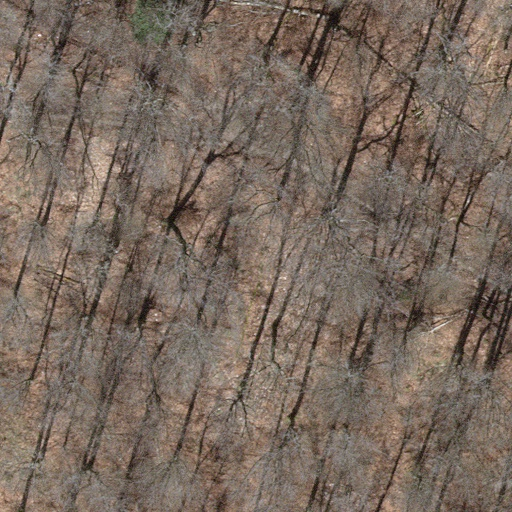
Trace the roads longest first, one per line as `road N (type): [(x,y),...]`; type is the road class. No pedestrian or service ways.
road 1 (track): [(511,280),(238,126),(36,0)]
road 2 (track): [(238,126),(0,103)]
